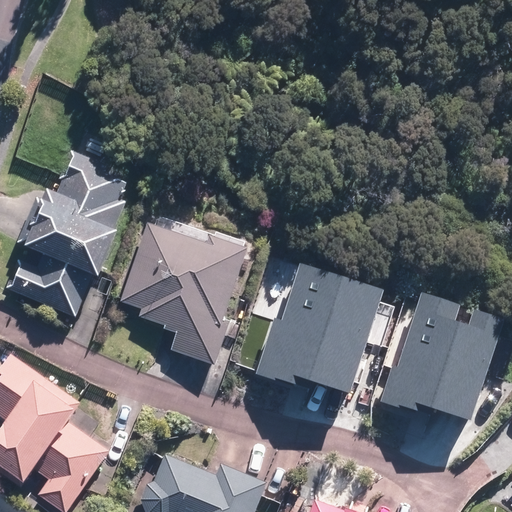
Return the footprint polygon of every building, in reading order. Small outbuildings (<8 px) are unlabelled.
[(118,198),(125,182),(104,174),(107,167),(71,151),(72,157),(65,174),(63,173),(60,180),(61,181),(56,193),(46,189),(42,199),(36,197),(18,243),(24,245),(23,247),(27,248),(10,291),(76,317),(92,277),(97,279),(116,231),(115,230),(126,201),(118,198)] [(243,248),(245,242),(215,233),(214,234),(162,217),(146,223),(120,302),(141,309),(138,317),(165,325),(163,329),(176,333),(170,351),(214,365),(227,322),(222,321),(246,249),(243,248)] [(80,403),(10,354),(0,368),(0,416),(6,420),(0,427),(0,466),(23,483),(33,469),(48,480),(37,495),(61,511),(66,511),(109,451),(67,421),(80,403)] [(253,511),(266,482),(220,463),(215,475),(165,454),(154,480),(146,484),(141,499),(145,511),(253,511)] [(343,510),(315,500),(310,511),(355,511),(343,508),(343,510)]
